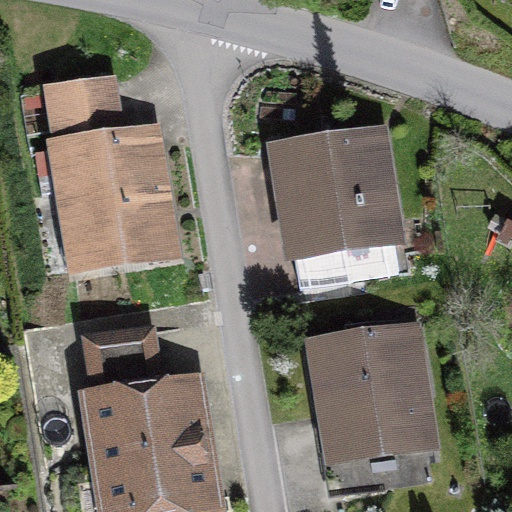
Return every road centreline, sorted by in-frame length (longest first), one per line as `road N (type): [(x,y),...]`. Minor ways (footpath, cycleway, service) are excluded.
road 1 (residential): [(261,511),(205,106),(211,13)]
road 2 (tertiary): [(511,109),(342,47),(211,13)]
